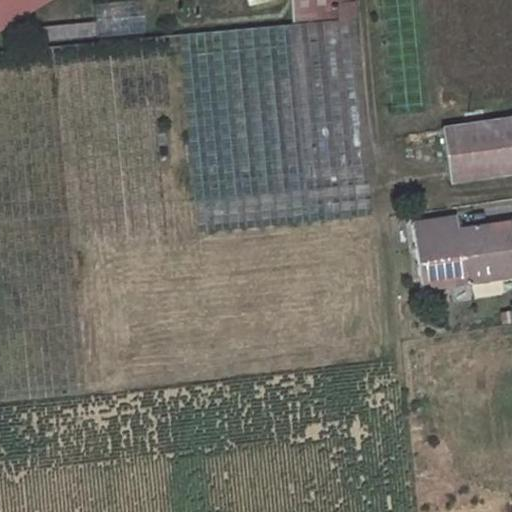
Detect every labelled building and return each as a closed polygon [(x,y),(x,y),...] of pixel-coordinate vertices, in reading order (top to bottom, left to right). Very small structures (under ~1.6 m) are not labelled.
[(0,0),(0,23),(13,16),(3,0),(0,0)] [(3,0),(13,16),(39,0),(3,0)] [(143,33),(140,0),(135,0),(92,4),(95,38),(143,33)] [(289,0),(292,20),(336,16),(336,18),(354,16),(352,0),(289,0)] [(178,34),(197,232),(373,215),(354,18),(178,34)] [(511,172),(511,118),(441,129),(449,182),(511,172)] [(511,275),(511,221),(456,230),(454,218),(410,224),(420,289),(511,275)]
